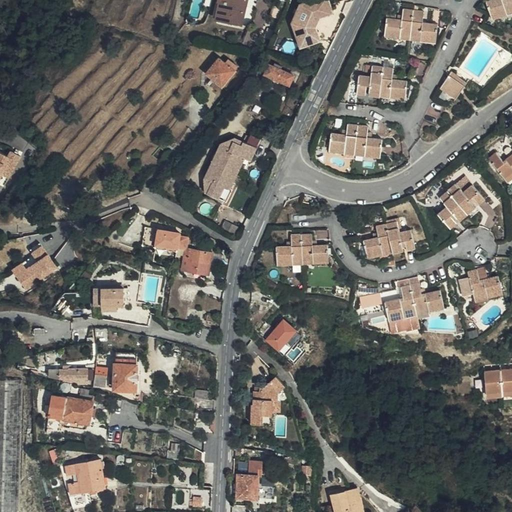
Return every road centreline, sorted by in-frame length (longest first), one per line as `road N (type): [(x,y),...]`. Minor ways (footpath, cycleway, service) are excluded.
road 1 (residential): [(227,350),(109,324),(0,317)]
road 2 (residential): [(338,189),(342,249),(365,270),(401,273),(475,244)]
road 3 (tertiary): [(227,350),(242,251),(283,162)]
road 4 (tertiary): [(283,162),(362,0)]
road 5 (tertiary): [(219,511),(227,350)]
road 6 (residential): [(413,119),(467,11)]
